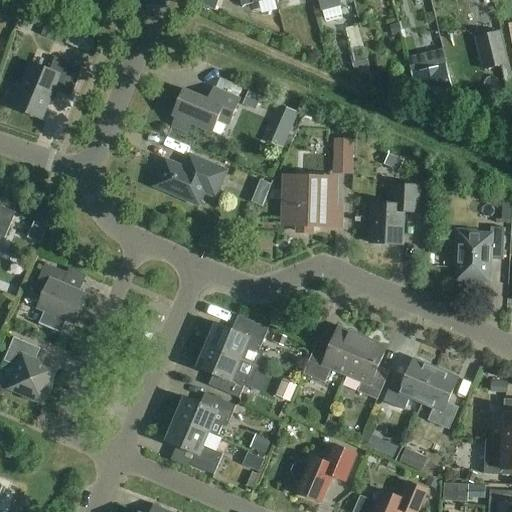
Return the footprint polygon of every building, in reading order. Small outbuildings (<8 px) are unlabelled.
[(320,0),(323,11),(341,7),(339,0),(320,0)] [(398,24),(389,26),(392,36),(400,34),(398,24)] [(64,45),(65,44),(70,33),(56,27),(51,40),(64,45)] [(346,30),(354,57),(365,54),(358,27),(346,30)] [(482,70),(508,65),(501,32),(475,38),(482,70)] [(354,71),(359,70),(367,68),(369,67),(365,54),(354,57),(351,58),(354,71)] [(71,98),(83,70),(55,59),(50,71),(30,64),(12,108),(42,120),(52,96),(55,98),(58,93),(71,98)] [(418,97),(453,88),(447,63),(412,72),(418,97)] [(229,126),(240,100),(214,89),(209,101),(185,91),(174,117),(176,118),(172,127),(188,134),(192,124),(213,133),(218,121),(229,126)] [(243,105),(256,110),(261,97),(247,92),(243,105)] [(283,107),(276,123),(291,130),(298,113),(283,107)] [(334,139),(334,175),(353,175),(353,140),(334,139)] [(166,160),(154,187),(191,203),(197,190),(216,199),(228,171),(194,157),(188,154),(182,167),(166,160)] [(400,171),(404,161),(388,155),(384,165),(400,171)] [(257,179),(247,203),(262,209),(272,185),(257,179)] [(334,226),(335,180),(287,179),(285,224),(299,225),(299,232),(312,232),(312,225),(334,226)] [(418,214),(419,186),(394,185),(393,201),(389,205),(374,204),(372,244),(402,245),(404,213),(418,214)] [(0,236),(5,239),(14,217),(0,211),(0,236)] [(504,261),(506,229),(492,228),(492,235),(477,235),(477,233),(459,232),(458,252),(460,252),(458,280),(490,282),(491,260),(504,261)] [(74,324),(87,295),(63,285),(68,273),(46,264),(33,294),(42,298),(37,309),(44,311),(39,324),(61,334),(62,333),(59,331),(64,320),(74,324)] [(217,324),(207,346),(254,365),(270,328),(246,319),(240,333),(217,324)] [(347,376),(363,338),(339,328),(331,347),(318,342),(304,375),(326,384),(332,369),(347,376)] [(287,338),(275,332),(271,341),(283,347),(287,338)] [(43,404),(57,369),(36,360),(41,349),(14,338),(4,361),(17,367),(8,389),(43,404)] [(363,338),(347,376),(363,382),(359,392),(378,401),(390,372),(380,368),(388,348),(363,338)] [(217,389),(240,398),(254,365),(207,346),(198,368),(221,378),(217,389)] [(423,403),(437,370),(415,360),(405,385),(394,380),(384,402),(405,411),(411,398),(423,403)] [(437,370),(423,403),(435,408),(429,421),(450,430),(460,408),(449,404),(459,379),(437,370)] [(284,381),(277,396),(290,402),(297,386),(284,381)] [(491,392),(508,393),(508,381),(491,381),(491,392)] [(176,419),(209,433),(215,421),(228,426),(237,406),(214,396),(209,407),(186,397),(176,419)] [(487,440),(511,441),(511,399),(506,400),(504,440),(487,440)] [(224,454),(217,451),(222,439),(209,434),(209,433),(176,419),(167,441),(196,454),(192,465),(215,475),(224,454)] [(342,426),(329,420),(324,430),(338,436),(342,426)] [(265,454),(270,443),(255,437),(251,448),(265,454)] [(511,441),(487,440),(485,474),(511,475),(511,441)] [(297,479),(302,481),(297,492),(322,502),(333,476),(345,481),(356,454),(344,449),(334,445),(327,462),(313,456),(309,465),(304,463),(299,464),(295,466),(294,471),(294,475),(297,479)] [(264,460),(249,453),(243,466),(259,473),(264,460)] [(477,474),(469,471),(465,480),(473,484),(477,474)] [(259,476),(252,472),(247,486),(254,489),(259,476)] [(439,481),(429,477),(426,484),(436,489),(439,481)] [(408,511),(419,511),(429,490),(414,484),(407,500),(382,490),(376,504),(362,498),(356,511),(402,511),(404,510),(408,511)] [(444,484),(444,497),(484,499),(485,486),(444,484)] [(502,503),(501,511),(511,511),(511,491),(491,490),(491,502),(502,503)]
